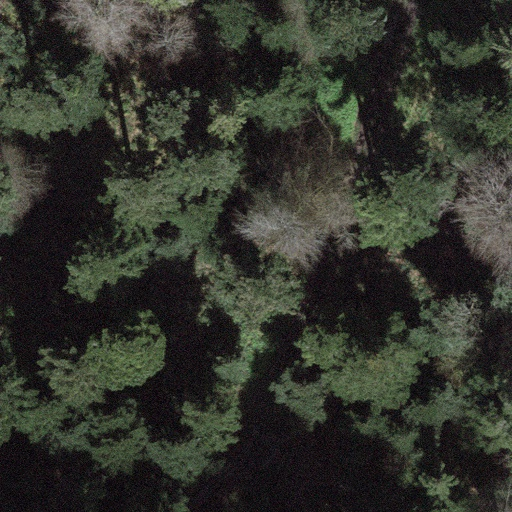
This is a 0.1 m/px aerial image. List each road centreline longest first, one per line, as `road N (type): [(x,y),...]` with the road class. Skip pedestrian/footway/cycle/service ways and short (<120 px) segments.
road 1 (track): [(233,471),(376,126),(379,0)]
road 2 (track): [(233,471),(511,309)]
road 3 (track): [(342,212),(511,248)]
